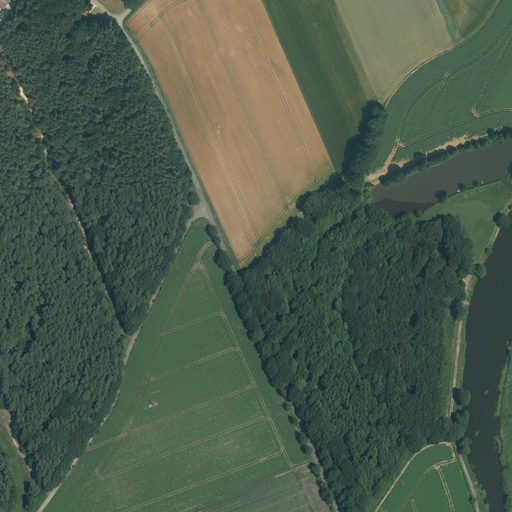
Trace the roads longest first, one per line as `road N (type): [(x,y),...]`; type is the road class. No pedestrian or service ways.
road 1 (unclassified): [(205,206),(183,232),(119,398),(36,511)]
road 2 (unclassified): [(338,511),(205,206)]
road 3 (track): [(477,511),(451,422),(464,288),(479,249)]
road 4 (unclassified): [(205,206),(117,21)]
